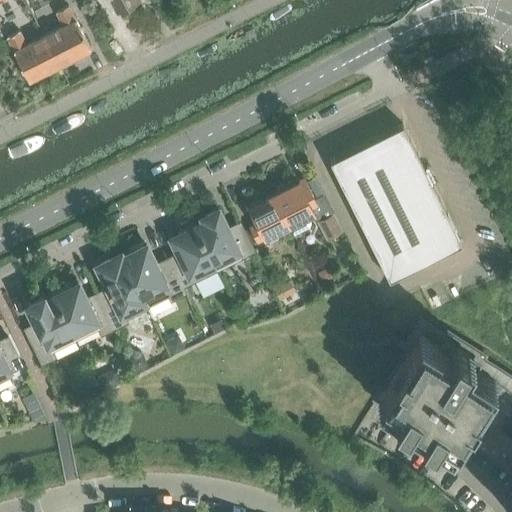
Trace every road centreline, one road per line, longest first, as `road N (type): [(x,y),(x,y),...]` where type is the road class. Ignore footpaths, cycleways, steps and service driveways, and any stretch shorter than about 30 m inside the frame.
road 1 (residential): [(0,283),(393,88),(372,50)]
road 2 (tertiary): [(0,239),(372,50)]
road 3 (residential): [(0,137),(269,0)]
road 4 (residential): [(288,511),(158,486),(76,500)]
road 5 (residential): [(382,415),(455,460),(507,511)]
road 6 (tertiary): [(372,50),(453,11),(491,9)]
